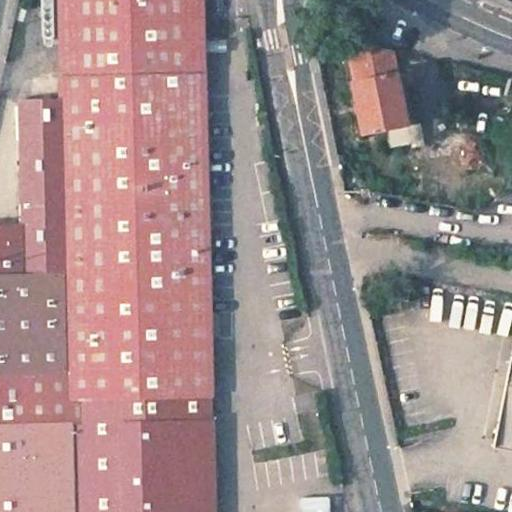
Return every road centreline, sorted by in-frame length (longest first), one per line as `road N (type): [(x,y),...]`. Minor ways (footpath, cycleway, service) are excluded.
road 1 (tertiary): [(303,142),(379,511)]
road 2 (tertiary): [(267,0),(303,142)]
road 3 (tertiary): [(303,142),(293,0)]
road 4 (unknown): [(479,475),(465,352)]
